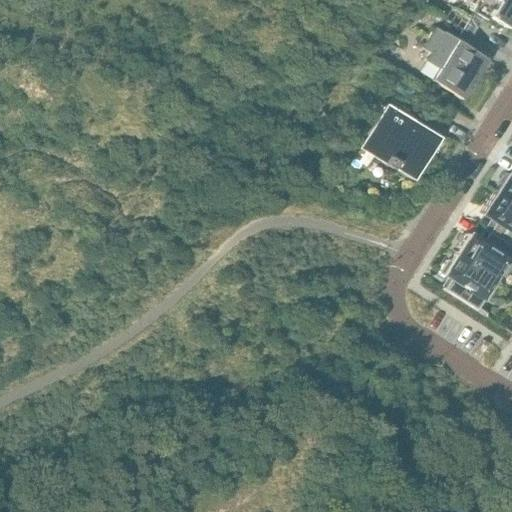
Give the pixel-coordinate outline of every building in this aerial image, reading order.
[(483,15),(503,27),(511,12),(511,0),(471,0),(466,9),(469,11),(478,17),(480,19),(483,15)] [(425,8),(416,2),(414,1),(404,17),(411,21),(418,19),(425,8)] [(469,11),(459,29),(468,34),(478,17),(469,11)] [(483,59),(440,31),(439,32),(432,27),(419,48),(426,52),(421,60),(433,67),(426,79),(458,99),(483,59)] [(407,179),(434,137),(434,136),(385,105),(358,148),(359,148),(362,143),(383,157),(379,163),(386,167),(387,166),(407,179)] [(491,193),(511,205),(511,177),(504,172),(491,193)] [(511,205),(491,193),(478,213),(492,222),(485,232),(511,248),(511,205)] [(490,277),(489,278),(491,279),(504,258),(511,262),(511,260),(511,248),(485,232),(479,242),(466,233),(453,253),(490,277)] [(437,272),(441,274),(447,279),(441,289),(474,310),(482,297),(478,295),(489,278),(490,277),(453,253),(449,260),(448,262),(445,260),(443,264),(437,272)]
